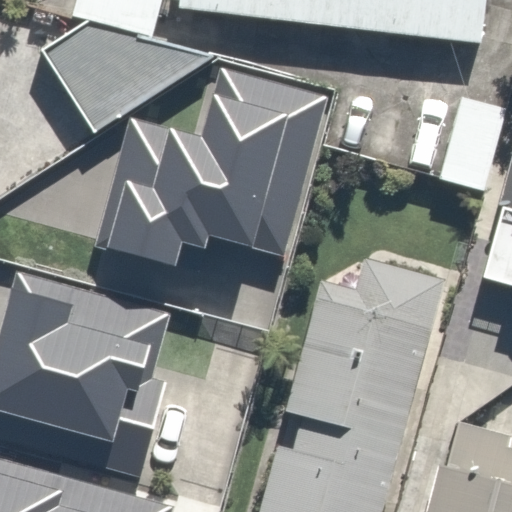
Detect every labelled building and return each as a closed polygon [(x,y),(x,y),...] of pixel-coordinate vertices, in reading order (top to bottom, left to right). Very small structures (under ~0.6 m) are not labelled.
[(500,0),(194,0),(192,32),(496,56),(500,0)] [(224,65),(78,22),(40,57),(107,146),(224,65)] [(511,155),(511,109),(470,99),(446,191),(499,204),(511,155)] [(2,200),(0,204),(0,369),(22,303),(39,308),(68,222),(2,200)] [(511,200),(510,200),(481,287),(511,296),(511,200)] [(245,268),(120,237),(110,276),(80,269),(40,429),(15,423),(0,482),(0,501),(42,511),(181,511),(207,408),(220,411),(231,364),(221,361),(245,268)] [(328,281),(287,418),(306,423),(295,460),(278,455),(260,511),(388,511),(458,286),(366,258),(356,290),(328,281)] [(511,511),(511,433),(468,420),(438,511),(511,511)]
